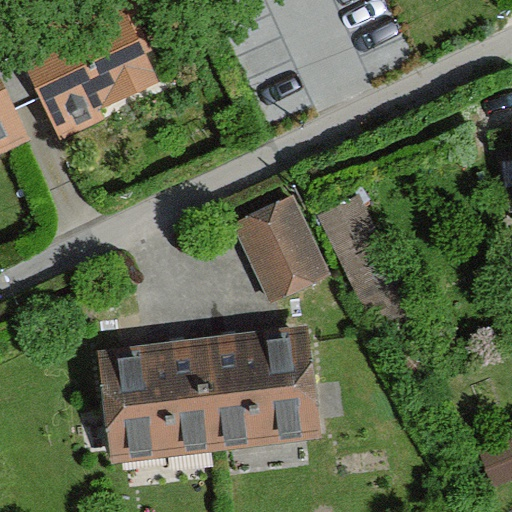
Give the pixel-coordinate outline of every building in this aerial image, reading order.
[(86,10),(89,19),(118,6),(123,16),(154,0),(32,0),(31,0),(46,29),(86,10)] [(41,78),(65,127),(105,107),(115,81),(147,67),(123,16),(118,6),(89,19),(28,49),(41,78)] [(0,142),(20,132),(3,96),(0,90),(0,142)] [(329,273),(294,200),(239,224),(275,299),(329,273)] [(207,352),(216,438),(316,427),(306,339),(207,352)] [(207,352),(106,363),(117,450),(216,438),(207,352)] [(511,479),(511,439),(481,452),(495,486),(511,479)]
